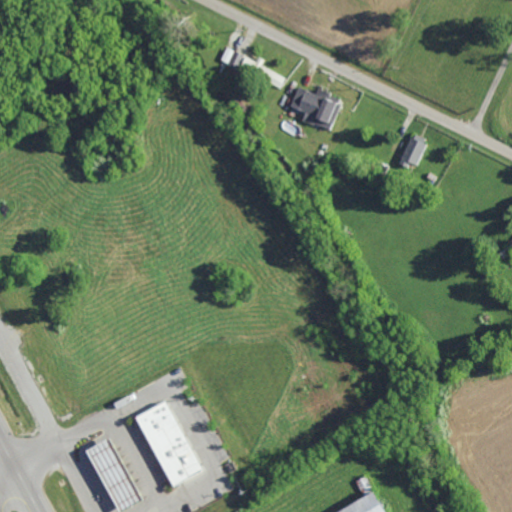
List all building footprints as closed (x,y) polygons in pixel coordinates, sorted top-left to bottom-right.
[(213,51),(208,45),(214,40),(219,45),(213,51)] [(239,69),(228,64),(235,49),(246,53),(239,69)] [(281,86),(242,65),(248,55),(286,76),(281,86)] [(330,97),(332,93),(345,98),(332,129),(316,122),(315,124),(299,117),(300,113),(290,109),(300,84),(330,97)] [(243,113),(238,107),(244,102),(249,108),(243,113)] [(427,138),(425,141),(428,143),(418,164),(413,162),(410,167),(401,162),(403,157),(402,157),(413,136),(415,137),(417,133),(427,138)] [(435,180),(428,176),(431,171),(438,176),(435,180)] [(466,197),(449,186),(453,179),(471,191),(466,197)] [(511,253),(503,259),(497,247),(511,237),(511,253)] [(487,321),(480,314),(483,311),(490,319),(487,321)] [(511,362),(508,365),(502,357),(511,350),(511,362)] [(145,415),(179,487),(210,473),(176,400),(145,415)] [(127,511),(149,502),(121,439),(98,449),(126,511),(127,511)] [(344,511),(368,498),(358,481),(368,475),(389,511),(344,511)]
